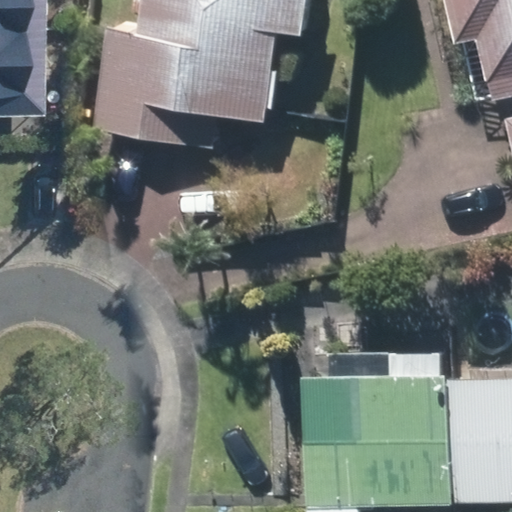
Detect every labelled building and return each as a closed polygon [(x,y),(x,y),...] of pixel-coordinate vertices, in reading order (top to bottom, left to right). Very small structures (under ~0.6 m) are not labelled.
[(0,0),(0,112),(28,112),(28,0),(0,0)] [(123,16),(106,121),(222,141),(229,103),(280,112),(296,16),(320,21),(323,0),(141,0),(140,8),(159,11),(156,23),(123,16)] [(511,0),(458,0),(466,35),(489,30),(502,91),(511,89),(511,0)] [(340,368),(311,369),(318,511),(369,511),(369,496),(473,490),(466,367),(467,361),(457,363),(456,340),(339,347),(340,368)] [(511,365),(466,367),(473,490),(511,488),(511,365)]
